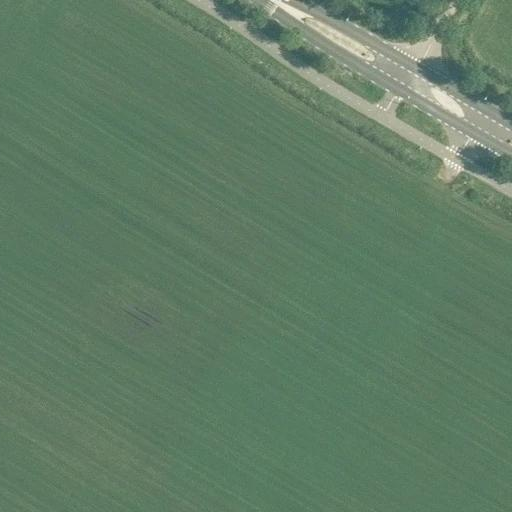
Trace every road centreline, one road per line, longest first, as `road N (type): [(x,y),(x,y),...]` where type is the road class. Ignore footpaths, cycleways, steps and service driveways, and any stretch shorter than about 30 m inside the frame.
road 1 (track): [(406,233),(175,511)]
road 2 (secondary): [(255,0),(511,154)]
road 3 (secondary): [(511,124),(290,0)]
